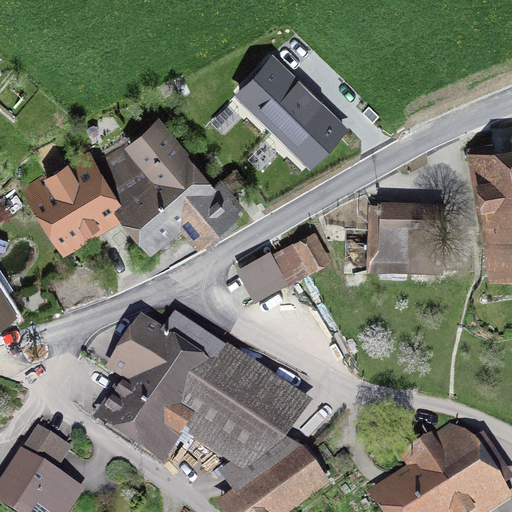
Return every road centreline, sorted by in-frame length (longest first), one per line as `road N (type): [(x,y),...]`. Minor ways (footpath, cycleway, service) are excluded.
road 1 (tertiary): [(179,278),(445,130),(511,102)]
road 2 (residential): [(179,278),(249,337),(350,382),(455,408),(511,434)]
road 3 (residential): [(205,511),(109,450),(47,392)]
road 4 (tertiary): [(67,327),(179,278)]
